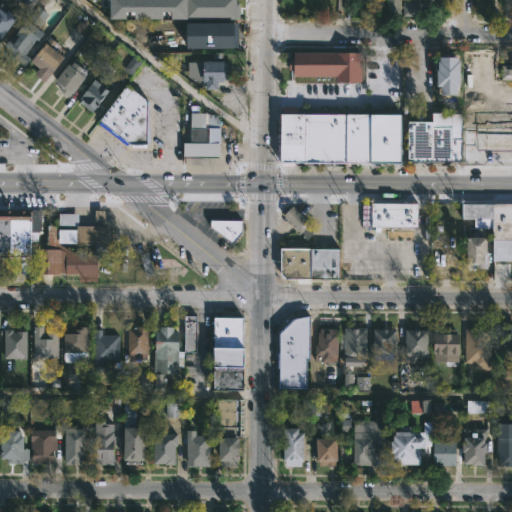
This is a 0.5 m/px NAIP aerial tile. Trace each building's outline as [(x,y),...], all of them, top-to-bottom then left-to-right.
[(39,45),(38,47),(19,33),(39,5),(37,4),(39,0),(55,0),(47,12),(50,14),(40,28),(48,33),(39,45)] [(128,0),(128,17),(115,17),(115,0),(128,0)] [(224,0),(224,7),(224,19),(197,20),(197,19),(181,18),(181,0),(224,0)] [(427,0),(427,1),(431,1),(431,11),(425,11),(425,15),(406,15),(406,8),(402,8),(402,12),(388,12),(388,0),(402,0),(402,5),(405,5),(405,0),(427,0)] [(0,9),(1,8),(9,14),(11,11),(20,18),(0,43),(0,9)] [(25,65),(31,58),(26,54),(43,33),(26,19),(3,48),(25,65)] [(204,26),(204,29),(227,29),(227,34),(231,34),(230,48),(192,48),(193,26),(204,26)] [(66,56),(46,83),(35,74),(40,69),(31,62),(51,37),(58,43),(54,47),(66,56)] [(130,51),(115,71),(104,63),(120,43),(130,51)] [(363,51),(362,99),(322,98),(322,78),(338,78),(338,75),(297,74),(297,50),(363,51)] [(457,56),(456,78),(448,78),(448,82),(439,81),(439,56),(457,56)] [(488,56),(488,61),(490,61),(489,92),(487,92),(487,96),(480,96),(480,92),(471,92),(471,87),(470,87),(470,60),(471,60),(471,56),(488,56)] [(227,81),(227,83),(221,83),(221,91),(209,91),(210,83),(206,83),(206,82),(194,81),(194,62),(227,63),(227,81)] [(77,63),(90,72),(89,73),(91,75),(77,96),(73,93),(70,98),(59,90),(62,86),(58,83),(71,65),(74,67),(77,63)] [(502,79),(511,79),(511,65),(502,65),(502,79)] [(114,94),(105,105),(104,104),(93,114),(79,102),(98,80),(114,94)] [(511,82),(511,108),(503,108),(503,82),(511,82)] [(151,147),(134,146),(103,122),(130,86),(152,102),(151,147)] [(405,162),(285,161),(286,111),(406,113),(405,162)] [(462,159),(413,159),(413,120),(436,120),(436,112),(465,112),(465,159),(462,159)] [(210,114),(215,115),(215,117),(219,117),(219,119),(221,119),(221,129),(222,129),(222,159),(186,159),(186,144),(193,144),(193,114),(210,114)] [(422,226),(375,226),(376,200),(422,201),(422,226)] [(511,201),(511,259),(495,259),(496,228),(476,228),(477,218),(466,218),(466,201),(511,201)] [(313,223),(303,233),(285,215),(295,205),(313,223)] [(34,235),(34,241),(50,241),(50,225),(59,225),(59,244),(75,251),(86,252),(86,254),(100,254),(100,280),(80,280),(80,273),(67,273),(67,272),(36,273),(37,252),(33,252),(33,274),(23,273),(23,257),(15,257),(14,270),(1,270),(1,257),(0,257),(0,209),(47,209),(47,236),(34,235)] [(107,209),(106,225),(109,225),(109,243),(106,243),(106,249),(95,249),(95,243),(60,242),(61,212),(80,212),(80,225),(97,225),(97,209),(107,209)] [(244,232),(236,243),(213,225),(213,219),(245,219),(244,232)] [(490,253),(490,267),(470,267),(470,263),(466,263),(466,235),(492,235),(492,253),(490,253)] [(341,278),(289,277),(285,273),(285,247),(343,247),(342,278),(341,278)] [(199,352),(186,352),(186,315),(199,315),(199,352)] [(314,315),(312,359),(310,359),(309,388),(282,387),(283,333),(299,317),(314,315)] [(244,317),(244,348),(247,348),(246,390),(215,389),(216,347),(214,347),(215,316),(244,317)] [(511,323),(511,349),(505,349),(505,345),(498,345),(499,326),(508,326),(508,323),(511,323)] [(45,326),(45,334),(47,334),(47,332),(60,332),(59,357),(35,357),(35,325),(45,326)] [(148,357),(129,357),(129,327),(138,327),(138,325),(150,325),(150,353),(148,353),(148,357)] [(176,326),(176,331),(180,331),(180,372),(157,371),(158,329),(162,330),(162,325),(176,326)] [(90,326),(90,362),(65,362),(66,333),(72,333),(72,328),(80,329),(80,326),(90,326)] [(338,328),(338,332),(340,332),(340,356),(334,356),(334,368),(323,368),(323,362),(319,362),(319,355),(317,355),(317,343),(320,343),(320,331),(322,331),(322,327),(338,328)] [(369,327),(368,360),(346,359),(346,327),(369,327)] [(399,329),(398,353),(375,353),(375,338),(376,338),(376,328),(399,329)] [(460,328),(460,333),(463,333),(463,353),(461,353),(460,361),(436,361),(436,352),(437,352),(438,328),(446,328),(446,332),(455,332),(455,328),(460,328)] [(494,359),(494,369),(474,368),(474,363),(467,362),(468,328),(491,328),(490,344),(493,344),(492,359),(494,359)] [(14,329),(14,331),(28,331),(28,358),(6,358),(6,329),(14,329)] [(104,329),(104,335),(120,334),(121,360),(105,360),(105,365),(95,365),(95,329),(104,329)] [(431,329),(431,357),(408,355),(408,329),(431,329)] [(343,387),(353,387),(353,374),(344,373),(343,387)] [(154,389),(137,389),(137,375),(154,376),(154,374),(164,374),(164,385),(154,385),(154,389)] [(368,376),(356,377),(357,390),(369,390),(368,376)] [(137,399),(136,426),(148,426),(148,460),(143,460),(143,462),(137,462),(137,460),(135,460),(135,462),(130,462),(130,460),(128,460),(128,428),(125,428),(126,399),(137,399)] [(411,413),(430,413),(430,400),(410,400),(411,413)] [(473,413),(467,412),(467,400),(507,400),(506,410),(494,409),(494,413),(473,413)] [(310,416),(320,416),(320,403),(311,402),(310,416)] [(180,403),(166,403),(166,417),(180,417),(180,403)] [(386,405),(386,464),(358,464),(358,462),(356,462),(356,424),(360,424),(360,420),(377,420),(378,405),(386,405)] [(342,431),(350,430),(350,419),(341,419),(342,431)] [(116,423),(115,435),(118,435),(118,445),(115,445),(114,464),(98,464),(98,452),(97,452),(97,425),(107,426),(107,422),(116,423)] [(86,428),(86,431),(87,431),(87,464),(78,464),(78,466),(74,466),(74,464),(66,464),(67,427),(86,428)] [(490,428),(489,442),(491,442),(491,451),(489,451),(489,465),(477,465),(477,463),(469,463),(469,451),(467,451),(467,441),(469,441),(469,436),(465,436),(465,428),(490,428)] [(23,429),(23,435),(27,435),(27,449),(31,449),(31,461),(24,460),(24,463),(8,463),(8,458),(4,458),(4,435),(11,435),(11,429),(23,429)] [(57,429),(57,450),(55,450),(55,460),(54,460),(54,463),(34,463),(35,449),(33,449),(33,429),(57,429)] [(198,429),(198,434),(212,435),(212,466),(188,465),(189,429),(198,429)] [(308,435),(307,462),(306,462),(306,468),(289,468),(289,463),(287,463),(288,429),(302,429),(302,434),(308,435)] [(182,433),(181,446),(179,445),(178,464),(158,462),(159,432),(182,433)] [(419,436),(419,438),(431,439),(430,450),(419,450),(419,453),(423,453),(422,464),(405,464),(406,460),(398,460),(398,454),(395,454),(396,442),(398,442),(398,436),(400,436),(400,432),(414,432),(414,436),(419,436)] [(511,467),(499,467),(499,434),(511,434),(511,467)] [(238,466),(222,466),(224,436),(243,436),(243,460),(239,460),(238,466)] [(329,465),(321,465),(321,437),(342,437),(342,460),(338,460),(338,465),(329,465)] [(458,440),(458,447),(463,447),(463,460),(457,460),(457,463),(450,462),(450,465),(439,465),(438,462),(436,462),(436,440),(458,440)]
